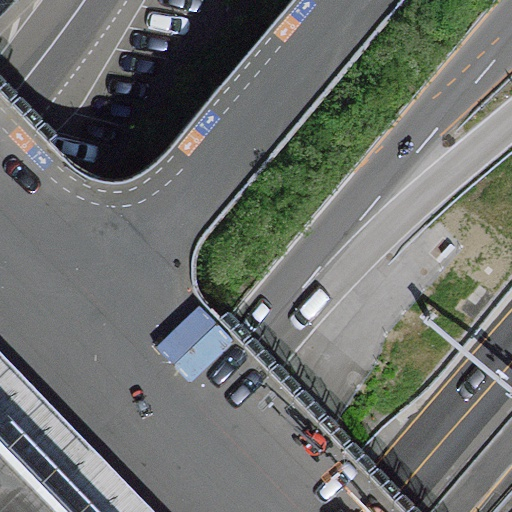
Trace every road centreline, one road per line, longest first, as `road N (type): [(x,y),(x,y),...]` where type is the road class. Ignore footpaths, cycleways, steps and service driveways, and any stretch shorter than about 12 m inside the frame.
road 1 (primary): [(511,35),(430,125),(290,305)]
road 2 (motorway): [(511,123),(290,305)]
road 3 (primary): [(290,305),(116,511)]
road 4 (secondary): [(0,106),(85,0)]
road 5 (motorway): [(511,410),(428,511)]
